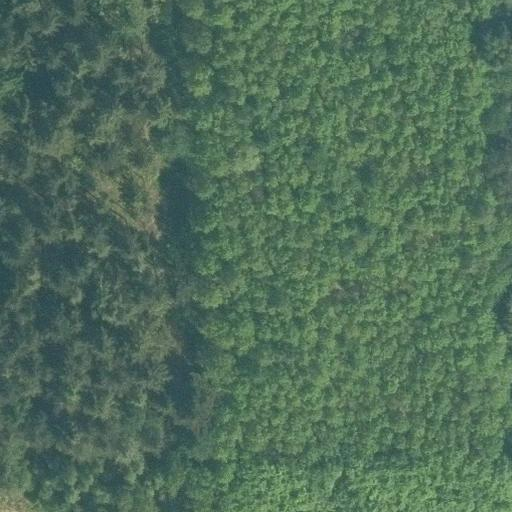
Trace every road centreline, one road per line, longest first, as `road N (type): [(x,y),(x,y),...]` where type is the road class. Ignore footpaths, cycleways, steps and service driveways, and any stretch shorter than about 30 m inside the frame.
road 1 (track): [(175,0),(201,511)]
road 2 (track): [(197,442),(0,449)]
